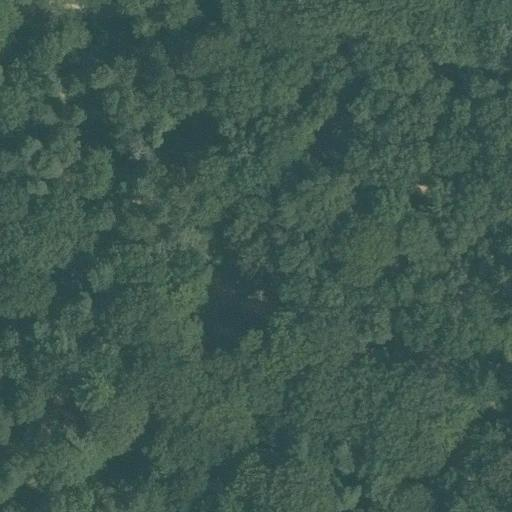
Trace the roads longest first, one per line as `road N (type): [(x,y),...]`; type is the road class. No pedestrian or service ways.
road 1 (track): [(38,287),(134,292),(511,458)]
road 2 (track): [(98,225),(183,166),(235,145),(329,155),(511,222)]
road 3 (track): [(38,287),(162,399),(262,511)]
road 4 (track): [(72,242),(64,105),(39,0)]
road 5 (track): [(511,297),(448,406),(448,511)]
